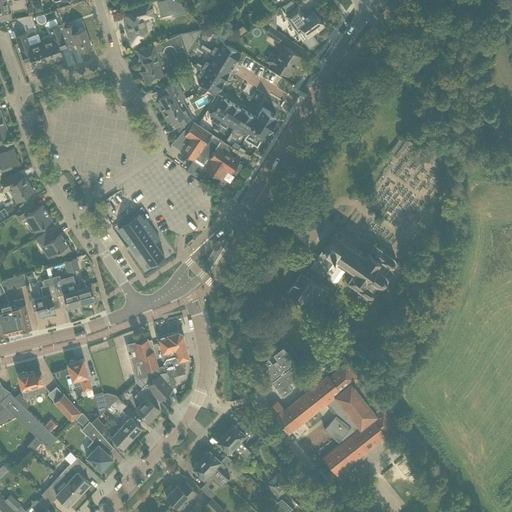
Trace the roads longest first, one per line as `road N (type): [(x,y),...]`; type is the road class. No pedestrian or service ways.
road 1 (residential): [(73,210),(160,149),(114,60)]
road 2 (tertiary): [(223,237),(306,107)]
road 3 (unclassified): [(101,511),(178,433),(198,398)]
road 4 (tertiary): [(0,351),(137,307)]
road 5 (residential): [(21,92),(18,106),(39,165),(73,210)]
